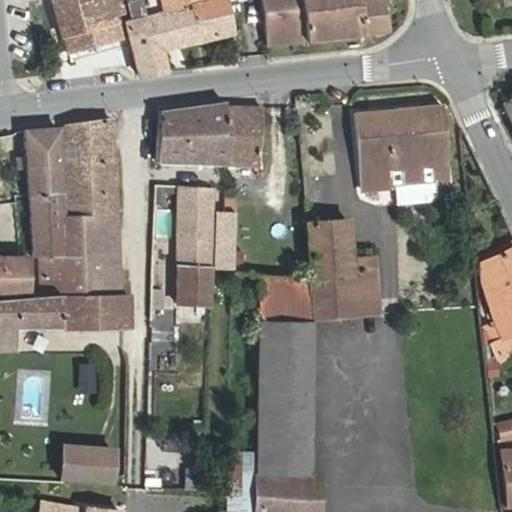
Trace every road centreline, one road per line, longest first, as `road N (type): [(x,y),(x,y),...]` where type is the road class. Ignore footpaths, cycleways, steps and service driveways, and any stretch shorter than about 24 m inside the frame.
road 1 (residential): [(130,98),(134,477)]
road 2 (secondary): [(130,98),(447,57)]
road 3 (residential): [(511,200),(447,57)]
